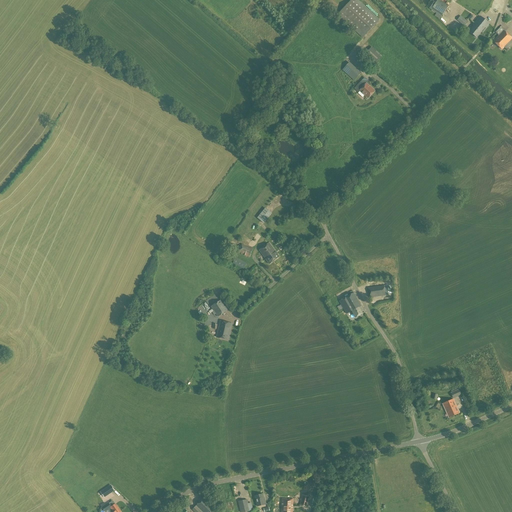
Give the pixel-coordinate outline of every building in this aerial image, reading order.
[(363,38),(380,20),(358,0),(350,0),(337,15),(363,38)] [(481,15),(491,0),(437,0),(431,10),(441,17),(452,0),(477,16),(479,14),(481,15)] [(462,24),(465,20),(460,16),(457,20),(462,24)] [(480,29),(483,31),(489,24),(480,16),(474,23),(477,26),(479,23),(483,26),(480,29)] [(482,33),(483,31),(480,29),(483,26),(479,23),(477,26),(474,23),(472,25),(473,26),(468,31),(476,38),(481,32),(482,33)] [(505,46),(506,48),(511,42),(510,41),(511,38),(504,30),(493,41),(501,50),(505,46)] [(373,65),(382,56),(372,47),(363,56),(373,65)] [(354,80),(361,72),(349,61),(341,69),(354,80)] [(363,87),(362,86),(363,84),(360,82),(354,89),(358,93),(360,91),(368,98),(374,92),(367,86),(368,85),(366,83),(363,87)] [(263,223),(272,213),(265,208),(257,218),(263,223)] [(251,248),(252,245),(246,242),(244,245),(241,244),(241,245),(237,244),(235,248),(237,248),(236,250),(238,250),(238,252),(245,254),(244,255),(249,257),(253,248),(251,248)] [(274,250),(269,243),(259,250),(266,259),(265,259),(270,266),(281,257),(277,252),(275,250),(274,250)] [(243,269),(246,263),(235,258),(233,263),(243,269)] [(388,295),(387,285),(383,286),(383,285),(367,287),(369,298),(385,295),(388,295)] [(363,314),(361,310),(359,307),(361,306),(354,292),(339,301),(346,314),(352,311),(355,318),(363,314)] [(218,317),(228,310),(221,300),(211,306),(218,317)] [(228,340),(232,324),(220,321),(216,338),(228,340)] [(449,418),(459,413),(453,399),(442,404),(449,418)] [(110,485),(104,489),(107,495),(114,491),(110,485)] [(264,500),(262,494),(255,496),(257,506),(266,504),(265,500),(264,500)] [(307,507),(310,497),(302,495),(299,505),(307,507)] [(212,506),(204,497),(192,510),(194,511),(218,511),(219,511),(213,505),(212,506)] [(292,511),(293,499),(282,498),(281,511),(292,511)] [(240,511),(244,511),(250,511),(247,499),(238,501),(240,511)] [(110,508),(113,511),(120,511),(121,511),(115,504),(111,507),(108,503),(106,505),(105,503),(104,502),(100,505),(104,511),(108,509),(110,508)]
